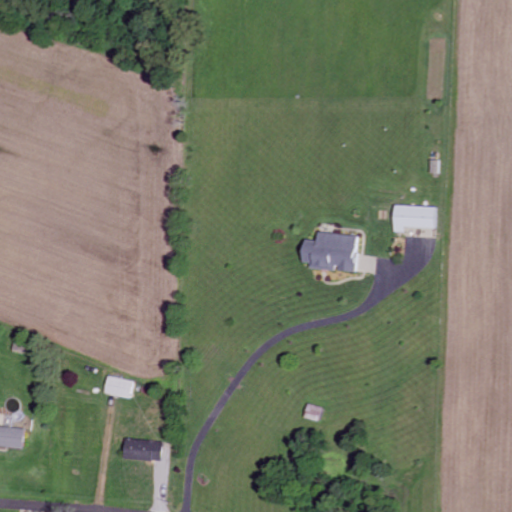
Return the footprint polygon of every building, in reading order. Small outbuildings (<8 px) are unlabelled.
[(395,233),(406,234),(406,229),(438,230),(438,209),(396,207),(395,233)] [(356,274),(360,238),(319,234),(318,243),(306,241),(304,264),(312,265),(311,270),(338,273),(356,274)] [(131,401),(135,384),(110,377),(105,394),(131,401)] [(0,447),(24,450),(26,431),(0,427),(0,447)] [(125,461),(164,462),(164,443),(126,442),(125,461)]
